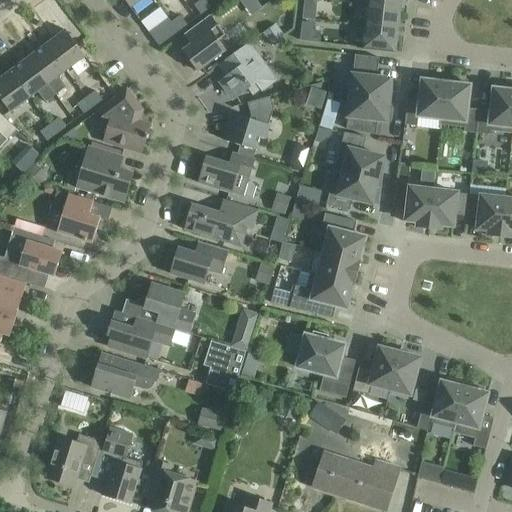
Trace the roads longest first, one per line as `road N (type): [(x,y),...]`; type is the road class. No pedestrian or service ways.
road 1 (residential): [(4,508),(61,325),(80,293),(144,244),(152,226),(173,101),(96,0)]
road 2 (residential): [(511,261),(410,251),(394,324),(511,369)]
